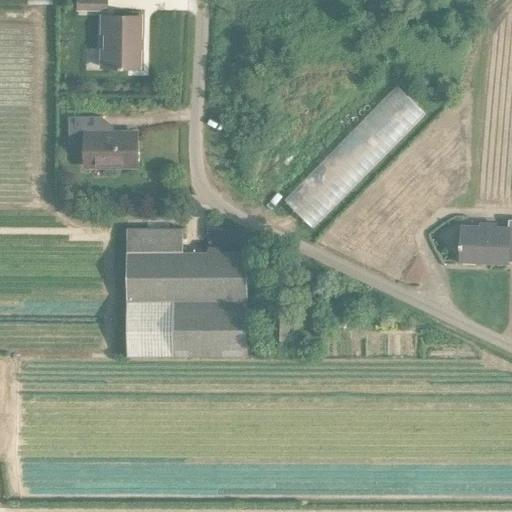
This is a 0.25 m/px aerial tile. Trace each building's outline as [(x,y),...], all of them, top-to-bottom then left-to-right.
[(109,11),(109,0),(80,0),(80,10),(109,11)] [(135,49),(135,38),(139,38),(139,15),(102,15),(102,33),(106,33),(106,49),(102,49),(102,67),(118,67),(118,69),(123,69),(123,67),(139,67),(139,49),(135,49)] [(397,83),(285,197),(312,224),(425,110),(397,83)] [(96,116),(68,116),(68,143),(86,143),(87,166),(134,166),(134,132),(96,132),(96,116)] [(459,260),(463,260),(478,260),(478,257),(488,257),(488,261),(507,262),(507,258),(511,257),(511,219),(508,219),(507,229),(460,227),(460,243),(459,243),(458,248),(460,248),(459,260)] [(182,227),(126,227),(127,356),(247,356),(246,251),(183,251),(182,227)] [(260,339),(289,339),(289,301),(272,301),(271,310),(261,310),(261,318),(256,318),(256,335),(260,335),(260,339)] [(248,355),(258,356),(258,345),(248,345),(248,355)]
